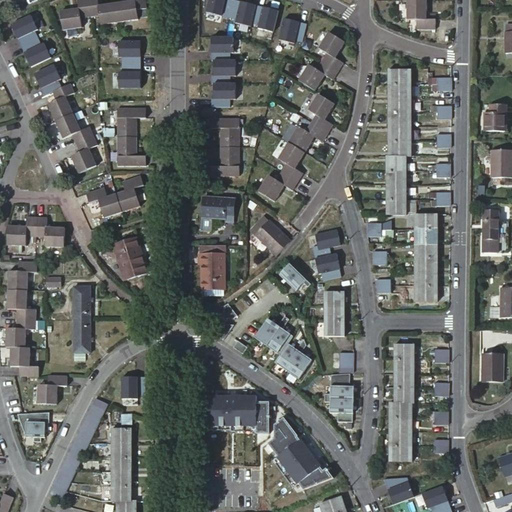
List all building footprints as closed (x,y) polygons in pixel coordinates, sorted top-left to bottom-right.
[(88,0),(78,0),(79,9),(61,11),(63,29),(81,27),(80,19),(90,18),(88,0)] [(97,0),(88,0),(90,18),(100,16),(100,24),(119,21),(117,4),(98,6),(97,0)] [(135,0),(136,1),(117,4),(119,21),(138,19),(137,12),(146,10),(145,0),(135,0)] [(221,15),(225,0),(206,0),(204,10),(221,15)] [(251,26),(257,4),(243,0),(240,0),(234,21),(251,26)] [(426,17),(425,0),(406,0),(407,17),(416,17),(416,26),(436,26),(436,16),(426,17)] [(274,31),(278,9),(262,5),(257,27),(274,31)] [(278,38),(294,43),(300,21),(284,17),(278,38)] [(26,19),(9,28),(28,69),(31,68),(33,72),(47,66),(44,62),(47,61),(26,19)] [(330,52),(325,59),(342,69),(346,61),(339,57),(349,41),(332,31),(323,47),(330,52)] [(235,53),(235,33),(210,33),(210,53),(235,53)] [(119,56),(119,87),(140,87),(140,40),(117,40),(117,56),(119,56)] [(236,56),(211,56),(211,102),(237,102),(236,56)] [(337,77),(342,69),(325,59),(321,67),(313,62),(303,80),(319,90),(330,72),(337,77)] [(389,71),(390,156),(407,156),(412,156),(411,70),(389,71)] [(451,78),(438,78),(438,91),(451,91),(451,78)] [(49,102),(56,118),(72,111),(65,95),(76,90),(73,83),(55,91),(58,98),(49,102)] [(318,111),(314,119),(331,129),(336,121),(328,117),(337,100),(321,91),(311,107),(318,111)] [(507,114),(507,106),(490,105),(491,115),(485,114),(485,132),(506,132),(506,114),(507,114)] [(451,106),(438,106),(438,120),(451,120),(451,106)] [(146,107),(119,107),(119,134),(137,134),(137,116),(146,116),(146,107)] [(72,111),(56,118),(64,136),(73,132),(77,141),(94,133),(90,124),(80,129),(72,111)] [(221,127),(221,145),(239,145),(239,118),(210,119),(211,127),(221,127)] [(331,129),(314,119),(309,126),(302,122),(293,138),(309,147),(318,132),(326,137),(331,129)] [(98,142),(94,133),(77,141),(81,149),(72,153),(79,168),(95,161),(88,146),(98,142)] [(137,153),(137,134),(119,134),(119,161),(145,161),(145,153),(137,153)] [(451,134),(438,134),(438,147),(451,147),(451,134)] [(299,164),(309,147),(293,138),(283,154),(290,158),(285,166),(302,177),(307,169),(299,164)] [(239,172),(239,145),(221,145),(221,164),(210,164),(211,172),(239,172)] [(407,215),(407,156),(390,156),(387,156),(388,215),(407,215)] [(451,163),(438,163),(438,178),(451,179),(451,163)] [(273,170),(264,187),(279,196),(289,180),(297,185),(302,177),(285,166),(280,174),(273,170)] [(124,186),(116,188),(121,206),(138,201),(133,184),(143,181),(140,173),(122,178),(124,186)] [(104,183),(86,188),(88,197),(98,194),(103,211),(121,206),(116,188),(106,191),(104,183)] [(451,202),(451,193),(438,193),(438,207),(451,206),(451,202)] [(236,197),(204,197),(204,216),(205,230),(215,230),(215,216),(228,216),(228,222),(236,222),(236,197)] [(499,241),(500,211),(485,211),(484,241),(499,241)] [(260,233),(274,219),(269,214),(255,228),(260,233)] [(440,215),(417,215),(416,302),(439,302),(440,215)] [(292,243),(294,242),(288,236),(290,234),(274,219),(260,233),(282,254),(284,252),(292,243)] [(33,222),(24,222),(24,231),(7,231),(6,249),(24,248),(24,239),(33,239),(33,222)] [(42,222),(33,222),(33,239),(42,239),(42,249),(61,248),(61,231),(42,231),(42,222)] [(381,223),(368,223),(368,236),(381,236),(381,223)] [(336,229),(318,233),(328,273),(346,268),(336,229)] [(135,232),(113,238),(123,273),(145,266),(135,232)] [(74,244),(65,244),(65,256),(74,256),(74,244)] [(200,246),(199,265),(202,265),(202,290),(225,290),(226,290),(226,246),(200,246)] [(387,251),(375,251),(375,265),(386,265),(387,251)] [(280,274),(298,289),(305,281),(310,285),(313,282),(291,262),(280,274)] [(7,275),(7,293),(26,293),(26,275),(35,275),(35,266),(16,266),(17,275),(7,275)] [(62,279),(47,279),(47,287),(62,287),(62,279)] [(392,280),(378,279),(378,293),(391,293),(392,280)] [(90,287),(74,287),(74,320),(90,320),(90,287)] [(511,318),(511,289),(503,289),(503,318),(511,318)] [(345,291),(325,292),(326,321),(326,337),(346,336),(345,291)] [(26,293),(7,293),(7,312),(16,312),(16,322),(35,322),(35,312),(26,312),(26,293)] [(288,342),(293,335),(283,328),(290,318),(285,315),(279,325),(269,318),(256,337),(280,354),(288,342)] [(74,321),(74,355),(89,355),(91,354),(90,322),(90,320),(74,320),(74,321)] [(326,321),(317,321),(317,336),(326,337),(326,321)] [(35,331),(35,322),(16,322),(16,331),(8,331),(8,350),(14,350),(26,350),(26,331),(35,331)] [(299,379),(312,359),(302,352),(307,344),(304,338),(297,349),(288,342),(280,354),(275,362),(299,379)] [(396,345),(396,403),(411,403),(414,403),(414,345),(396,345)] [(505,381),(506,347),(484,347),(484,381),(505,381)] [(31,350),(26,350),(14,350),(14,370),(23,369),(23,378),(40,378),(41,369),(31,369),(31,350)] [(448,350),(435,350),(435,363),(448,363),(448,350)] [(353,353),(340,353),(339,370),(339,373),(353,373),(353,353)] [(90,363),(89,355),(74,355),(74,364),(90,363)] [(145,370),(129,370),(129,399),(145,399),(145,370)] [(350,383),(351,374),(332,374),(331,393),(325,393),(325,401),(331,401),(330,412),(337,412),(337,421),(353,421),(354,384),(350,383)] [(66,378),(47,378),(47,386),(38,386),(39,405),(56,405),(56,387),(65,386),(66,378)] [(447,383),(435,383),(435,396),(447,396),(447,383)] [(102,395),(119,404),(122,398),(105,389),(102,395)] [(270,431),(270,398),(257,398),(257,393),(205,394),(205,428),(255,427),(255,431),(270,431)] [(411,461),(411,403),(396,403),(391,403),(391,461),(411,461)] [(105,409),(94,404),(51,499),(62,504),(105,409)] [(447,411),(435,411),(434,424),(447,424),(447,411)] [(284,445),(298,433),(282,415),(268,427),(284,445)] [(16,418),(17,431),(40,428),(39,416),(16,418)] [(113,501),(118,501),(131,501),(132,429),(113,429),(113,501)] [(303,492),(328,473),(300,437),(275,456),(303,492)] [(447,439),(434,439),(434,452),(447,452),(447,439)] [(249,445),(210,445),(210,461),(249,461),(249,445)] [(511,474),(511,454),(499,460),(506,477),(511,474)] [(436,486),(394,503),(398,511),(421,511),(443,503),(442,500),(447,498),(443,486),(437,488),(436,486)] [(511,503),(511,494),(495,500),(498,508),(511,503)] [(6,503),(0,500),(0,511),(2,511),(3,510),(8,511),(11,511),(17,499),(9,496),(6,503)] [(347,511),(342,496),(319,504),(322,511),(347,511)] [(136,511),(137,501),(131,501),(118,501),(118,511),(136,511)]
